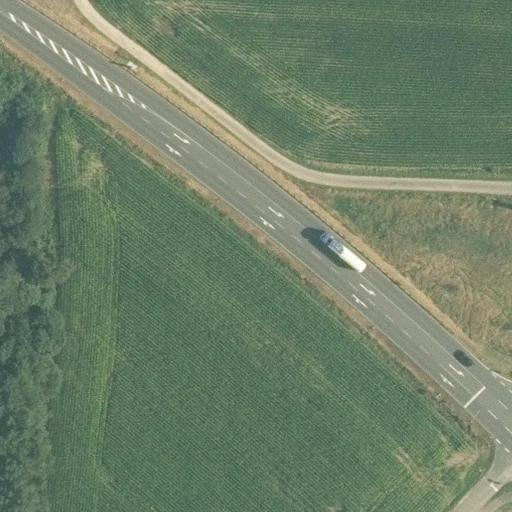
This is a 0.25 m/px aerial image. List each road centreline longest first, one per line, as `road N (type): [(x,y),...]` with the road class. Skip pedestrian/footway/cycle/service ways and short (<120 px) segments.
road 1 (primary): [(0,12),(293,228),(511,425)]
road 2 (unclassified): [(79,0),(90,19),(180,89),(314,178),(511,189)]
